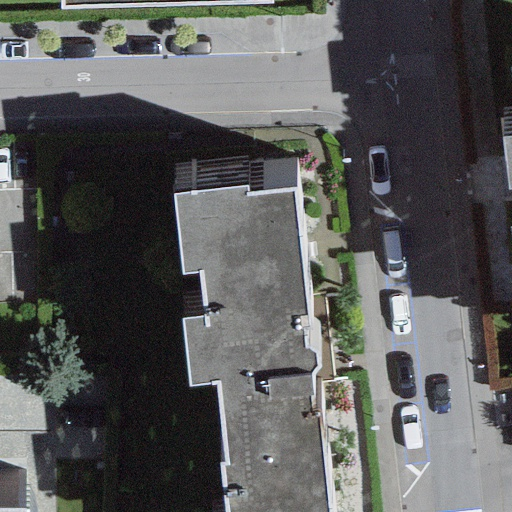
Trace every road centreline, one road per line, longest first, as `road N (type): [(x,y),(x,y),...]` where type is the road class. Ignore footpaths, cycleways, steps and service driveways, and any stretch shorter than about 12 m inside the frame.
road 1 (residential): [(392,79),(431,511)]
road 2 (residential): [(0,87),(392,79)]
